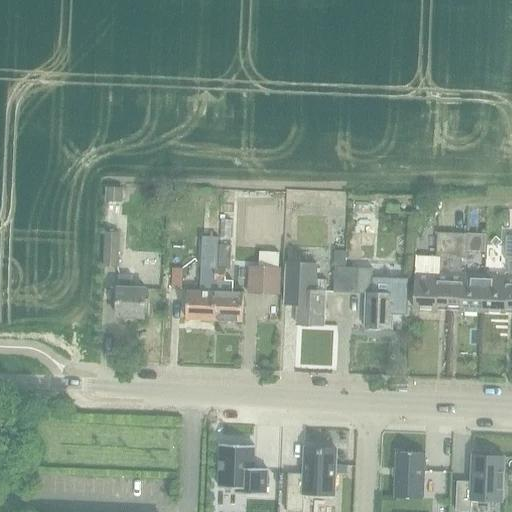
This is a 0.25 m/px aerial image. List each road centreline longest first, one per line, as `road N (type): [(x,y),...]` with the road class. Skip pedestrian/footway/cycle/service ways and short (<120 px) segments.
road 1 (tertiary): [(369,398),(0,380)]
road 2 (tertiary): [(511,405),(369,398)]
